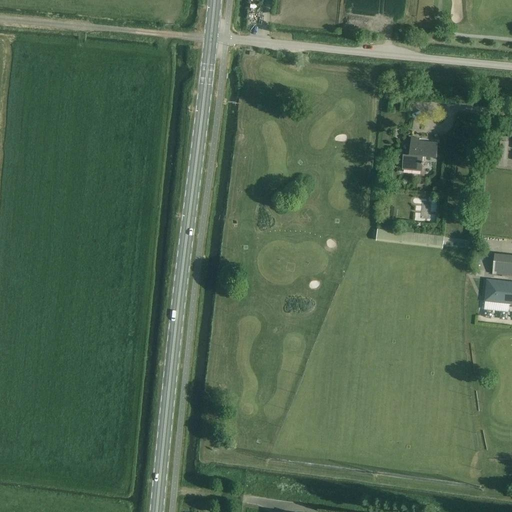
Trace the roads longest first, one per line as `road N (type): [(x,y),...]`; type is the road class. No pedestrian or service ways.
road 1 (secondary): [(156,511),(210,38)]
road 2 (residential): [(511,67),(210,38)]
road 3 (track): [(210,38),(0,19)]
